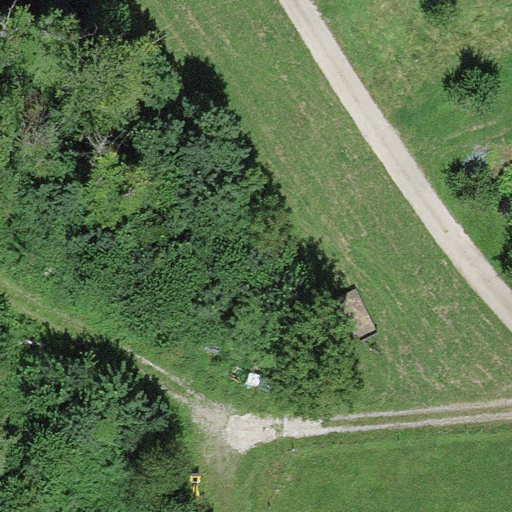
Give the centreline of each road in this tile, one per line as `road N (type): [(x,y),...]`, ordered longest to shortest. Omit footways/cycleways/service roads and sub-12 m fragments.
road 1 (track): [(511,307),(348,107),(282,0)]
road 2 (track): [(253,424),(511,409)]
